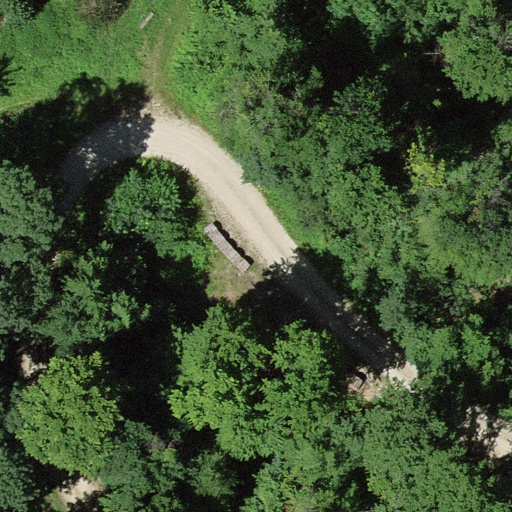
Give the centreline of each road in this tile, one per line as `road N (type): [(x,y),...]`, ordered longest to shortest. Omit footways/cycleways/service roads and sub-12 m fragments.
road 1 (track): [(178,129),(115,149),(66,195),(41,297),(54,417),(98,511)]
road 2 (track): [(178,129),(232,166),(418,388),(511,440)]
